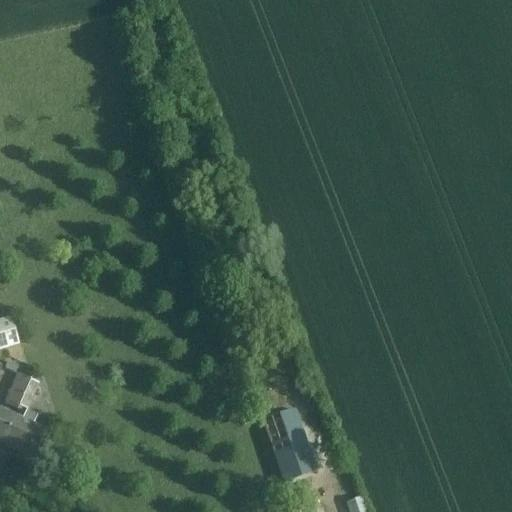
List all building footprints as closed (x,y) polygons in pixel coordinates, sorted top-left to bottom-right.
[(0,323),(0,352),(17,348),(9,321),(0,323)] [(7,364),(4,371),(16,376),(19,368),(7,364)] [(16,411),(30,383),(18,377),(4,405),(16,411)] [(0,412),(0,445),(33,460),(46,432),(32,426),(36,417),(26,412),(22,422),(0,412)] [(307,511),(318,508),(309,485),(286,493),(292,511),(307,511)]
